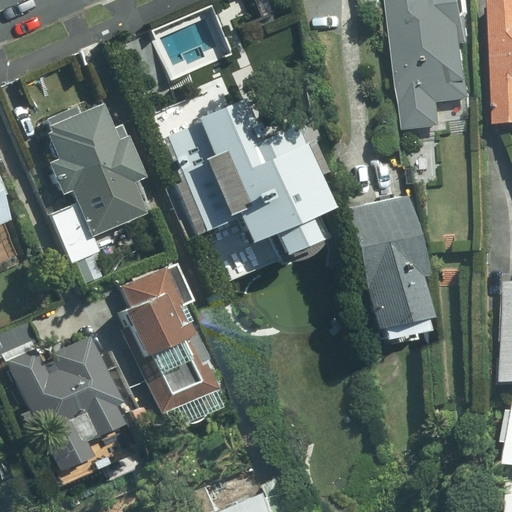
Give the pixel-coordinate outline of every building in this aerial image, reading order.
[(386,9),(385,0),(367,0),(368,11),(386,9)] [(392,0),(406,130),(442,126),(440,102),(473,99),(467,43),(471,42),(466,0),(392,0)] [(511,1),(497,2),(500,125),(504,125),(504,131),(511,130),(511,1)] [(169,108),(142,119),(170,185),(166,187),(187,238),(221,224),(232,250),(235,256),(214,264),(222,284),(265,266),(273,267),(285,266),(293,264),(301,258),(306,252),(309,247),(325,240),(281,136),(248,150),(221,86),(169,108)] [(125,184),(137,179),(115,127),(105,131),(94,107),(74,115),(71,109),(42,121),(45,128),(40,130),(53,161),(44,165),(57,195),(66,191),(72,205),(46,216),(66,263),(93,252),(86,237),(138,215),(125,184)] [(401,198),(339,210),(364,334),(371,332),(373,344),(416,335),(413,323),(420,321),(411,281),(418,280),(401,198)] [(10,246),(0,250),(0,273),(18,265),(10,246)] [(173,307),(184,302),(169,266),(115,289),(124,311),(115,315),(120,329),(114,332),(149,415),(204,391),(192,364),(196,362),(173,307)] [(101,409),(107,406),(79,341),(41,358),(44,364),(33,370),(23,349),(33,345),(22,321),(0,331),(0,372),(45,474),(76,461),(69,445),(109,427),(101,409)] [(219,511),(212,493),(202,497),(207,511),(297,511),(284,479),(267,487),(271,498),(244,509),(243,507),(229,511),(219,511)]
